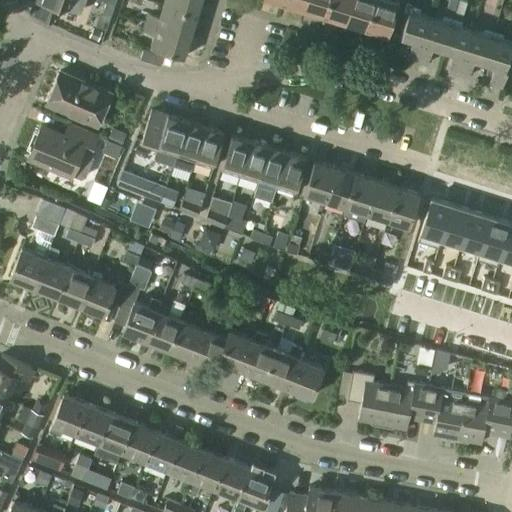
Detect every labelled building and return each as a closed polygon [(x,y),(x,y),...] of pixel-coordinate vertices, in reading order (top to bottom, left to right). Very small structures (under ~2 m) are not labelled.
[(85,0),(33,0),(29,14),(52,22),(58,5),(79,12),(82,11),(85,0)] [(164,0),(163,4),(197,14),(201,0),(164,0)] [(304,9),(306,0),(283,0),(283,3),(304,9)] [(325,16),(329,0),(306,0),(304,9),(325,16)] [(345,22),(352,0),(329,0),(325,16),(345,22)] [(366,28),(375,0),(352,0),(345,22),(366,28)] [(398,2),(390,0),(375,0),(366,28),(388,35),(398,2)] [(448,0),(447,6),(454,8),(457,0),(448,0)] [(462,0),(459,0),(455,11),(456,12),(463,14),(467,2),(462,0)] [(106,1),(106,2),(103,11),(112,14),(115,4),(106,1)] [(146,21),(191,34),(197,14),(163,4),(160,15),(149,11),(146,21)] [(406,57),(427,64),(433,46),(443,49),(451,23),(409,10),(401,35),(412,39),(406,57)] [(184,55),(191,34),(146,21),(143,32),(153,36),(150,45),(184,55)] [(447,70),(468,77),(474,58),(484,62),(492,36),(451,23),(443,49),(453,52),(447,70)] [(102,31),(93,27),(89,37),(98,41),(102,31)] [(511,42),(492,36),(484,62),(494,65),(488,83),(502,87),(509,65),(507,64),(511,46),(511,42)] [(163,55),(143,49),(140,59),(160,65),(163,55)] [(60,71),(46,102),(97,125),(111,93),(60,71)] [(301,94),(295,111),(314,117),(320,101),(301,94)] [(155,159),(172,165),(186,120),(151,109),(140,144),(156,149),(154,157),(155,159)] [(186,120),(172,165),(190,171),(193,161),(205,126),(186,120)] [(93,158),(91,152),(98,136),(69,123),(64,134),(41,124),(27,156),(72,175),(81,179),(85,177),(93,158)] [(205,126),(193,161),(212,167),(223,131),(205,126)] [(112,127),(108,137),(122,143),(126,133),(112,127)] [(220,169),(239,175),(250,140),(231,134),(220,169)] [(107,139),(102,152),(117,158),(122,145),(107,139)] [(268,145),(250,140),(239,175),(257,181),(268,145)] [(272,199),(276,187),(287,151),(268,145),(257,181),(254,193),(272,199)] [(287,151),(276,187),(295,192),(306,157),(287,151)] [(326,200),(336,167),(313,160),(303,193),(326,200)] [(124,167),(118,183),(133,189),(139,173),(124,167)] [(346,206),(356,173),(336,167),(326,200),(346,206)] [(365,221),(367,213),(378,180),(356,173),(346,206),(343,214),(365,221)] [(389,220),(399,186),(378,180),(367,213),(389,220)] [(158,181),(152,197),(160,200),(161,200),(164,192),(167,184),(158,181)] [(399,186),(389,220),(409,226),(420,193),(399,186)] [(164,192),(161,200),(171,205),(175,196),(164,192)] [(179,207),(179,208),(197,215),(201,203),(194,200),(196,196),(185,192),(179,207)] [(432,199),(421,236),(441,241),(452,205),(432,199)] [(143,204),(138,219),(150,224),(156,209),(143,204)] [(452,205),(441,241),(461,248),(472,211),(452,205)] [(223,227),(224,226),(228,216),(209,208),(204,219),(223,227)] [(472,211),(461,248),(479,253),(490,217),(472,211)] [(228,216),(224,226),(241,233),(245,219),(229,213),(229,214),(228,216)] [(59,223),(36,214),(31,226),(54,235),(59,223)] [(164,217),(159,229),(169,233),(172,225),(174,221),(164,217)] [(490,217),(479,253),(497,258),(508,222),(490,217)] [(175,220),(169,235),(178,238),(184,223),(175,220)] [(511,223),(508,222),(497,258),(511,262),(511,223)] [(65,236),(78,241),(81,232),(68,227),(65,236)] [(249,236),(258,240),(262,231),(253,228),(249,236)] [(33,286),(49,248),(54,235),(39,229),(35,238),(38,243),(35,251),(22,246),(9,277),(33,286)] [(211,230),(207,240),(215,244),(220,233),(211,230)] [(288,241),(290,234),(277,230),(272,246),(285,250),(288,241)] [(262,231),(258,240),(268,244),(272,236),(262,231)] [(81,232),(78,241),(91,246),(95,237),(81,232)] [(288,241),(285,250),(296,254),(299,244),(301,237),(290,234),(288,241)] [(244,243),(238,257),(249,261),(255,247),(244,243)] [(328,264),(338,267),(349,270),(355,250),(334,243),(331,254),(328,264)] [(49,248),(33,286),(56,296),(69,265),(46,256),(49,248)] [(136,264),(139,255),(126,249),(122,259),(136,264)] [(328,264),(331,254),(320,251),(317,260),(328,264)] [(153,260),(139,255),(136,264),(149,269),(153,260)] [(371,277),(374,268),(362,264),(359,273),(371,277)] [(91,274),(69,265),(56,296),(79,305),(91,274)] [(119,306),(128,283),(116,278),(114,283),(100,277),(103,272),(94,268),(91,274),(79,305),(103,314),(108,301),(119,306)] [(383,271),(374,268),(371,277),(380,280),(383,271)] [(180,281),(193,286),(196,277),(184,272),(180,281)] [(196,277),(193,286),(206,292),(210,282),(196,277)] [(128,283),(119,306),(130,310),(122,330),(145,339),(160,303),(161,299),(152,296),(148,305),(135,300),(140,287),(128,283)] [(227,300),(239,304),(242,295),(230,291),(227,300)] [(242,295),(239,304),(253,310),(256,301),(242,295)] [(145,339),(169,349),(181,318),(167,312),(169,307),(160,303),(145,339)] [(272,318),(285,323),(289,314),(276,309),(272,318)] [(289,314),(285,323),(299,328),(302,319),(289,314)] [(181,318),(169,349),(192,358),(204,327),(181,318)] [(225,335),(204,327),(192,358),(214,367),(229,328),(228,328),(225,335)] [(336,333),(322,327),(319,336),(332,342),(336,333)] [(241,369),(254,334),(253,338),(229,328),(214,367),(216,367),(219,360),(241,369)] [(264,378),(276,347),(264,342),(267,334),(256,330),(254,334),(241,369),(264,378)] [(287,387),(302,348),(292,344),(288,352),(276,347),(264,378),(287,387)] [(302,348),(287,387),(311,396),(323,366),(299,356),(302,348)] [(436,350),(433,363),(447,366),(450,353),(436,350)] [(0,394),(6,397),(16,375),(28,381),(34,368),(2,353),(0,357),(0,394)] [(381,426),(389,384),(373,381),(374,374),(352,369),(347,398),(360,401),(357,419),(369,421),(371,424),(381,426)] [(405,387),(389,384),(381,426),(391,428),(393,426),(406,428),(409,410),(422,413),(428,384),(407,380),(405,387)] [(428,384),(422,413),(435,416),(434,422),(432,433),(443,435),(445,438),(456,440),(464,399),(466,391),(428,384)] [(511,399),(466,391),(464,399),(456,440),(466,442),(469,440),(481,442),(484,425),(509,430),(511,413),(511,399)] [(60,434),(63,427),(76,433),(88,403),(63,393),(49,430),(60,434)] [(32,409),(43,414),(49,401),(37,397),(32,409)] [(88,403),(76,433),(99,442),(111,412),(88,403)] [(37,427),(43,414),(32,409),(26,422),(37,427)] [(99,442),(122,451),(133,421),(111,412),(99,442)] [(122,451),(145,460),(157,430),(133,421),(122,451)] [(145,460),(168,469),(180,439),(157,430),(145,460)] [(190,478),(202,448),(180,439),(168,469),(190,478)] [(11,454),(22,459),(28,446),(16,442),(11,454)] [(37,442),(31,457),(60,469),(66,454),(37,442)] [(197,495),(202,482),(214,487),(226,457),(202,448),(190,478),(191,478),(186,491),(197,495)] [(16,473),(22,459),(11,454),(5,467),(16,473)] [(248,466),(226,457),(214,487),(236,496),(237,496),(248,466)] [(70,474),(84,479),(88,468),(75,462),(70,474)] [(236,496),(229,511),(242,511),(247,500),(261,505),(272,475),(248,466),(237,496),(236,496)] [(88,468),(84,479),(97,484),(101,473),(88,468)] [(46,486),(51,474),(39,469),(34,481),(46,486)] [(130,497),(135,486),(121,480),(116,492),(130,497)] [(330,511),(334,490),(308,485),(307,494),(289,491),(284,511),(330,511)] [(73,486),(66,502),(78,506),(84,490),(73,486)] [(147,491),(135,486),(130,497),(143,502),(147,491)] [(0,504),(2,505),(9,491),(0,487),(0,504)] [(272,488),(264,511),(276,511),(283,491),(272,488)] [(354,511),(358,495),(334,490),(330,511),(354,511)] [(97,492),(93,504),(104,508),(109,497),(97,492)] [(380,511),(382,499),(358,495),(354,511),(380,511)] [(162,511),(165,511),(177,511),(181,503),(167,498),(162,511)] [(36,511),(37,508),(13,499),(8,511),(36,511)] [(406,511),(408,504),(382,499),(380,511),(406,511)] [(46,511),(37,508),(36,511),(62,511),(65,506),(53,502),(49,511),(46,511)] [(181,503),(177,511),(192,511),(194,508),(181,503)]
